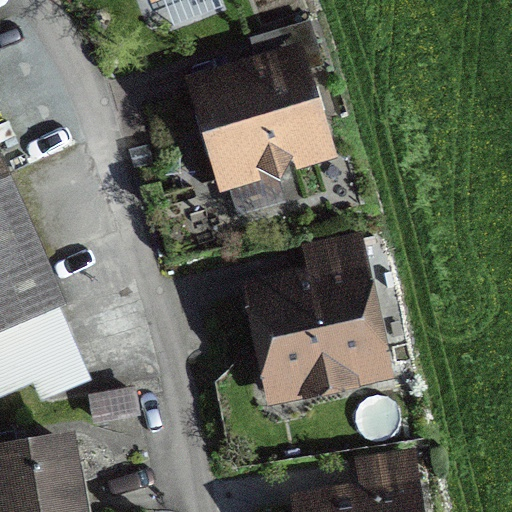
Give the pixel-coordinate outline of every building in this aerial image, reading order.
[(192,0),(153,0),(158,12),(192,0)] [(304,58),(196,91),(230,199),(337,166),(304,58)] [(0,183),(9,179),(0,159),(0,183)] [(0,342),(70,310),(9,179),(0,183),(0,342)] [(395,390),(364,246),(308,258),(313,282),(248,296),(273,416),(395,390)] [(87,511),(74,447),(4,460),(3,447),(0,447),(0,511),(87,511)] [(425,511),(419,466),(362,475),(366,497),(295,508),(295,511),(425,511)]
